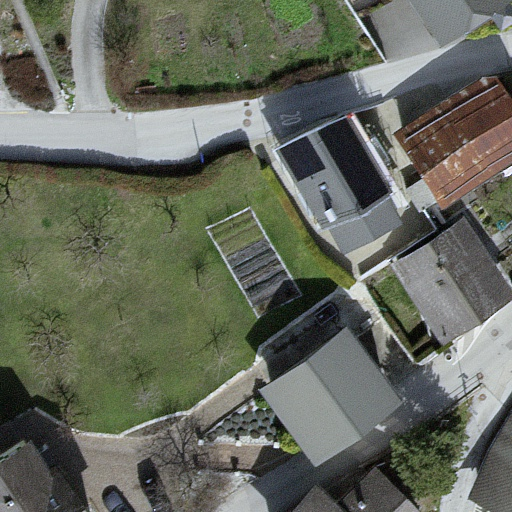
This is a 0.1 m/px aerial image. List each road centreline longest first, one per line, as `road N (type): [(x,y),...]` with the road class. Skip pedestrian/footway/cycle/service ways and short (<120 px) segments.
road 1 (residential): [(511,49),(227,121),(0,134)]
road 2 (residential): [(511,339),(249,511)]
